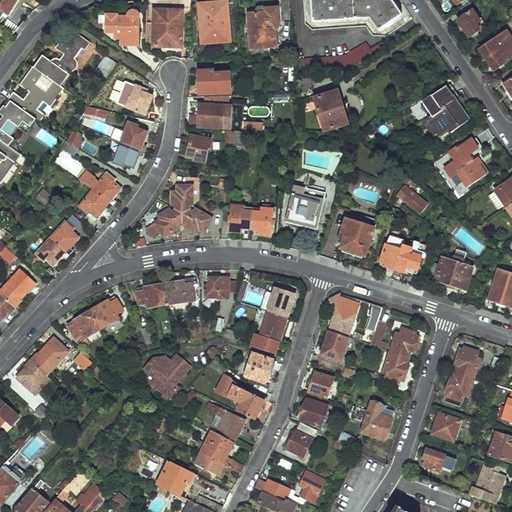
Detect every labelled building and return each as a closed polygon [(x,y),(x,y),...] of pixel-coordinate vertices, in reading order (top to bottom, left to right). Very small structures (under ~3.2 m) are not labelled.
[(0,0),(0,9),(10,15),(19,0),(0,0)] [(25,0),(24,1),(36,10),(43,4),(37,0),(25,0)] [(170,0),(162,0),(155,1),(155,23),(158,23),(158,47),(183,47),(183,10),(170,11),(170,0)] [(200,5),(203,43),(231,41),(229,3),(236,2),(236,0),(192,0),(193,6),(200,5)] [(312,0),(314,22),(369,18),(372,18),(381,31),(401,16),(388,0),(312,0)] [(457,22),(468,39),(479,32),(475,26),(479,24),(471,12),(474,10),(470,5),(460,11),(464,17),(457,22)] [(251,10),(253,48),(278,47),(277,31),(278,30),(279,28),(280,25),(279,7),(251,10)] [(107,17),(107,33),(116,33),(116,38),(122,38),(122,42),(140,42),(139,18),(138,16),(137,15),(135,14),(134,14),(132,14),(130,15),(129,17),(128,19),(117,19),(117,17),(107,17)] [(32,66),(61,87),(70,75),(66,72),(68,71),(69,72),(71,72),(74,71),(75,70),(77,69),(77,67),(78,65),(78,63),(77,61),(75,59),(83,48),(85,50),(89,44),(73,33),(68,38),(64,35),(55,48),(62,54),(59,59),(53,58),(49,60),(41,55),(32,66)] [(480,52),(494,73),(511,59),(511,41),(507,33),(480,52)] [(300,60),(301,73),(355,68),(385,49),(381,43),(372,49),(368,44),(348,56),(300,60)] [(109,80),(119,63),(105,55),(95,71),(109,80)] [(35,119),(40,122),(45,116),(37,110),(43,102),(51,108),(64,89),(61,87),(32,66),(19,84),(28,90),(22,99),(12,92),(7,99),(9,100),(35,119)] [(201,71),(202,95),(231,93),(230,73),(214,73),(214,70),(201,71)] [(299,80),(300,95),(310,95),(309,87),(313,87),(313,79),(299,80)] [(426,121),(436,136),(449,127),(453,132),(474,117),(452,84),(424,103),(434,116),(426,121)] [(127,108),(146,115),(153,97),(146,93),(147,90),(137,86),(132,98),(131,98),(127,108)] [(316,100),(325,131),(348,124),(345,112),(342,113),(339,105),(342,104),(338,92),(316,100)] [(9,120),(26,132),(35,119),(9,100),(0,112),(0,113),(4,117),(9,120)] [(201,104),(200,126),(224,128),(226,106),(214,105),(215,101),(204,100),(203,104),(201,104)] [(84,114),(106,120),(109,112),(87,106),(84,114)] [(4,117),(0,122),(0,127),(2,129),(9,120),(4,117)] [(122,141),(142,150),(149,133),(139,129),(140,125),(130,122),(122,141)] [(244,132),(264,132),(264,122),(244,122),(244,132)] [(0,139),(12,148),(17,140),(2,129),(0,127),(0,139)] [(35,138),(51,150),(59,140),(42,128),(35,138)] [(83,141),(73,135),(69,142),(79,148),(83,141)] [(193,135),(189,155),(196,157),(195,160),(207,163),(210,149),(211,149),(213,140),(193,135)] [(0,185),(22,155),(12,148),(0,139),(0,185)] [(456,162),(445,170),(451,179),(458,174),(468,188),(489,173),(478,158),(485,153),(483,149),(480,151),(472,139),(460,148),(459,147),(450,153),(456,162)] [(67,141),(63,148),(75,156),(80,149),(79,148),(69,142),(67,141)] [(122,141),(113,162),(124,166),(125,163),(135,167),(142,150),(122,141)] [(94,189),(110,203),(122,189),(114,182),(116,180),(108,173),(101,181),(96,177),(98,176),(90,169),(80,180),(94,189)] [(511,182),(497,193),(507,207),(511,203),(511,182)] [(176,206),(176,211),(182,215),(191,210),(191,206),(193,206),(193,186),(178,187),(178,193),(172,193),(173,206),(176,206)] [(295,186),(286,222),(317,229),(324,199),(303,195),(305,188),(295,186)] [(428,208),(405,188),(398,196),(421,216),(428,208)] [(94,189),(80,205),(88,212),(90,210),(98,217),(110,203),(94,189)] [(42,191),(37,197),(45,204),(50,198),(42,191)] [(230,207),(229,221),(231,220),(231,231),(242,232),(242,228),(251,229),(253,208),(230,207)] [(253,208),(251,229),(260,230),(259,234),(271,235),(273,209),(253,208)] [(161,231),(165,237),(180,228),(178,224),(182,222),(182,215),(176,211),(172,213),(170,210),(160,216),(163,221),(149,229),(150,230),(149,231),(151,234),(152,234),(153,235),(161,231)] [(182,215),(182,222),(187,225),(185,228),(196,234),(201,226),(205,229),(211,219),(197,210),(195,213),(191,210),(182,215)] [(401,213),(393,210),(389,221),(397,224),(401,213)] [(73,215),(69,219),(78,229),(83,224),(73,215)] [(345,218),(342,232),(346,233),(341,249),(366,256),(375,227),(345,218)] [(51,237),(68,251),(80,238),(72,231),(74,229),(66,221),(51,237)] [(47,259),(55,266),(68,251),(51,237),(37,253),(45,261),(47,259)] [(427,246),(413,240),(411,248),(404,246),(402,251),(396,269),(413,275),(414,273),(417,274),(427,246)] [(387,245),(380,266),(386,269),(387,266),(396,269),(402,251),(387,245)] [(11,264),(17,257),(7,247),(1,254),(11,264)] [(443,259),(436,280),(467,289),(473,269),(470,268),(471,263),(464,261),(467,253),(458,250),(455,258),(448,256),(447,260),(443,259)] [(511,274),(500,270),(490,300),(511,307),(511,274)] [(0,294),(16,308),(22,300),(21,299),(28,292),(22,286),(25,284),(16,276),(0,294)] [(210,278),(210,286),(206,286),(206,298),(219,297),(219,300),(230,299),(230,278),(210,278)] [(165,285),(169,306),(170,312),(190,309),(189,302),(196,301),(193,280),(165,285)] [(138,289),(141,305),(148,304),(149,309),(169,306),(165,285),(138,289)] [(237,301),(244,303),(249,288),(242,286),(237,301)] [(277,287),(269,311),(289,318),(295,300),(289,298),(291,292),(277,287)] [(0,294),(0,318),(2,320),(8,314),(9,315),(16,308),(0,294)] [(92,311),(104,329),(120,319),(117,315),(124,310),(115,297),(92,311)] [(361,305),(341,299),(330,331),(350,338),(361,305)] [(384,308),(374,305),(371,314),(381,317),(384,308)] [(92,311),(69,326),(77,340),(85,335),(87,339),(104,329),(92,311)] [(269,311),(261,335),(281,342),(289,318),(269,311)] [(381,317),(371,314),(362,342),(371,345),(374,338),(379,321),(381,317)] [(218,319),(215,330),(221,332),(224,321),(218,319)] [(388,324),(379,321),(374,338),(382,340),(388,324)] [(141,330),(147,345),(155,341),(149,327),(141,330)] [(191,329),(193,343),(203,341),(203,328),(191,329)] [(228,329),(225,336),(238,340),(240,333),(228,329)] [(398,334),(392,352),(410,358),(412,352),(414,353),(419,338),(416,337),(417,334),(403,329),(401,336),(398,334)] [(147,345),(141,330),(134,333),(140,347),(147,345)] [(330,331),(322,356),(342,362),(350,338),(330,331)] [(174,340),(176,347),(186,345),(184,338),(174,340)] [(382,340),(374,338),(371,345),(379,348),(382,340)] [(382,340),(379,348),(386,350),(388,342),(382,340)] [(32,360),(48,375),(63,359),(54,350),(52,352),(47,348),(40,355),(39,353),(32,360)] [(122,359),(137,356),(135,348),(121,351),(122,359)] [(462,349),(456,365),(459,366),(457,372),(475,378),(481,360),(477,359),(480,352),(466,348),(465,350),(462,349)] [(392,352),(386,370),(389,372),(388,378),(401,382),(402,380),(405,381),(410,367),(407,366),(410,358),(392,352)] [(93,362),(82,353),(76,361),(86,370),(93,362)] [(254,353),(246,376),(258,380),(256,388),(268,393),(271,386),(266,384),(275,360),(254,353)] [(168,366),(161,373),(176,386),(191,368),(177,356),(174,359),(170,355),(163,362),(168,366)] [(496,358),(491,372),(498,375),(503,360),(496,358)] [(27,369),(20,376),(26,382),(24,384),(33,392),(48,375),(32,360),(25,368),(27,369)] [(211,367),(225,375),(229,369),(216,360),(211,367)] [(345,364),(344,371),(357,375),(359,369),(345,364)] [(362,377),(374,381),(375,374),(365,371),(362,377)] [(451,378),(446,393),(450,394),(449,396),(463,401),(465,395),(469,396),(475,378),(457,372),(455,380),(451,378)] [(316,373),(310,393),(328,398),(335,379),(316,373)] [(219,392),(242,404),(238,412),(256,421),(266,400),(233,384),(231,379),(227,377),(219,392)] [(20,417),(0,398),(0,426),(6,421),(11,426),(20,417)] [(307,399),(301,420),(322,427),(324,423),(329,406),(307,399)] [(373,401),(362,433),(386,440),(396,413),(387,409),(388,406),(373,401)] [(40,417),(49,413),(45,405),(36,410),(40,417)] [(225,415),(217,432),(235,442),(247,420),(216,405),(214,409),(225,415)] [(473,409),(471,416),(482,420),(484,412),(473,409)] [(440,413),(433,434),(455,441),(462,420),(440,413)] [(164,417),(154,429),(162,433),(169,425),(169,421),(164,417)] [(301,422),(287,449),(305,458),(318,431),(301,422)] [(484,423),(481,430),(488,432),(490,425),(484,423)] [(214,431),(205,448),(199,445),(196,451),(199,452),(202,453),(228,467),(241,473),(244,467),(227,459),(235,442),(217,432),(214,431)] [(352,447),(353,448),(357,438),(343,431),(340,441),(348,445),(352,447)] [(511,438),(497,434),(490,455),(511,461),(511,438)] [(346,451),(348,445),(340,441),(338,440),(336,446),(346,451)] [(427,459),(425,465),(440,470),(446,455),(428,449),(425,459),(427,459)] [(15,454),(13,456),(20,462),(25,456),(18,450),(15,454)] [(198,461),(196,466),(219,478),(222,479),(228,467),(202,453),(198,461)] [(282,458),(279,466),(290,471),(294,464),(282,458)] [(486,461),(484,469),(498,473),(500,466),(486,461)] [(170,462),(157,485),(161,487),(169,491),(181,497),(187,484),(190,485),(195,474),(170,462)] [(0,471),(0,507),(22,481),(5,466),(0,471)] [(482,500),(491,503),(494,495),(499,497),(506,476),(498,473),(484,469),(477,489),(484,492),(482,500)] [(308,471),(300,487),(305,489),(301,497),(310,501),(311,500),(317,502),(328,481),(308,471)] [(75,478),(80,481),(85,486),(90,481),(80,472),(75,478)] [(46,511),(85,511),(97,499),(98,497),(89,490),(79,502),(83,506),(77,511),(71,511),(61,504),(80,481),(75,478),(71,482),(64,491),(46,511)] [(60,488),(64,491),(71,482),(67,479),(60,488)] [(266,490),(298,505),(300,499),(293,496),(295,492),(270,480),(268,484),(261,480),(257,487),(266,490)] [(187,484),(181,497),(185,499),(192,486),(190,485),(187,484)] [(38,486),(19,509),(22,511),(42,511),(49,503),(37,493),(41,488),(38,486)] [(167,495),(169,491),(161,487),(159,492),(167,495)] [(266,490),(260,503),(266,506),(263,511),(294,511),(297,507),(299,508),(300,506),(298,505),(266,490)] [(113,500),(122,508),(128,501),(119,493),(113,500)] [(169,497),(185,505),(188,500),(185,499),(181,497),(180,498),(171,493),(169,497)] [(200,496),(196,504),(213,511),(221,511),(224,508),(200,496)] [(85,511),(90,511),(100,501),(97,499),(85,511)] [(189,501),(183,511),(213,511),(196,504),(189,501)]
